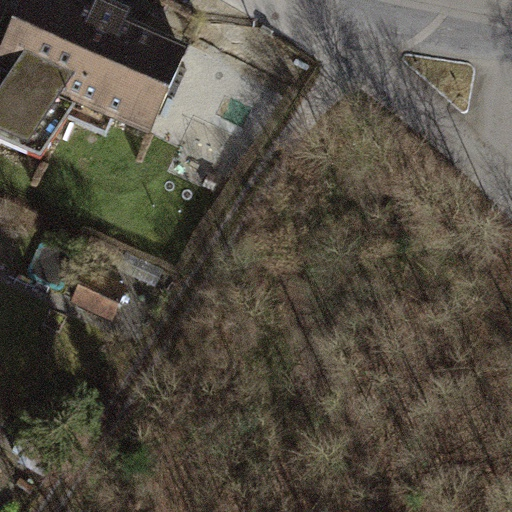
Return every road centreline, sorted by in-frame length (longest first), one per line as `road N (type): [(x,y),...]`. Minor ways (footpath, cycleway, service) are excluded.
road 1 (track): [(371,17),(50,511)]
road 2 (unknown): [(511,173),(393,87),(339,65)]
road 3 (residential): [(511,32),(371,17),(332,0)]
